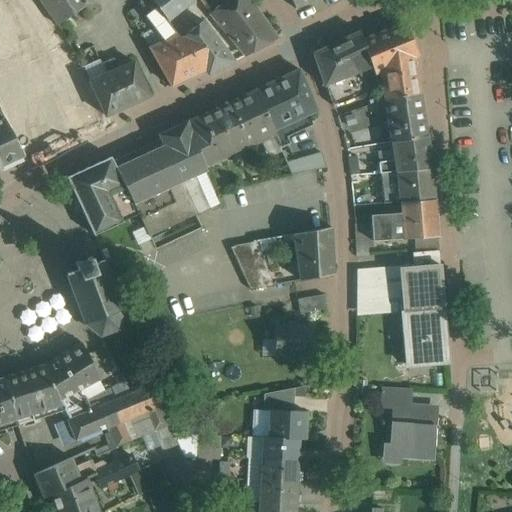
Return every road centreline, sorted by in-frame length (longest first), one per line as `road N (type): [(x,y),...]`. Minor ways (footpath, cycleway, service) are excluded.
road 1 (residential): [(334,511),(342,210),(325,115),(296,45)]
road 2 (residential): [(410,0),(430,55),(463,350),(511,350)]
road 3 (residential): [(0,198),(296,45)]
